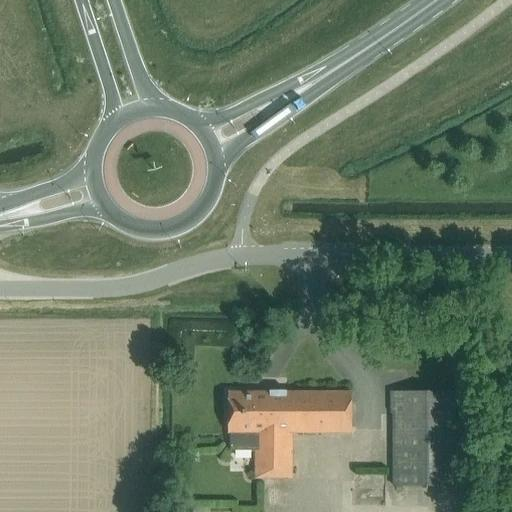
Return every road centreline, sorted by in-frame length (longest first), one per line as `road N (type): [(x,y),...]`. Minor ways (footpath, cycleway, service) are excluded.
road 1 (unclassified): [(0,289),(131,287),(241,257),(511,255)]
road 2 (secondary): [(108,210),(133,227),(173,227),(204,203),(215,165)]
road 3 (secondary): [(215,165),(317,90),(321,78)]
road 4 (secondary): [(321,78),(436,0)]
road 5 (secondary): [(321,78),(194,123)]
road 6 (trunk): [(80,0),(110,93),(110,127)]
road 7 (trunk): [(164,109),(144,88),(113,0)]
